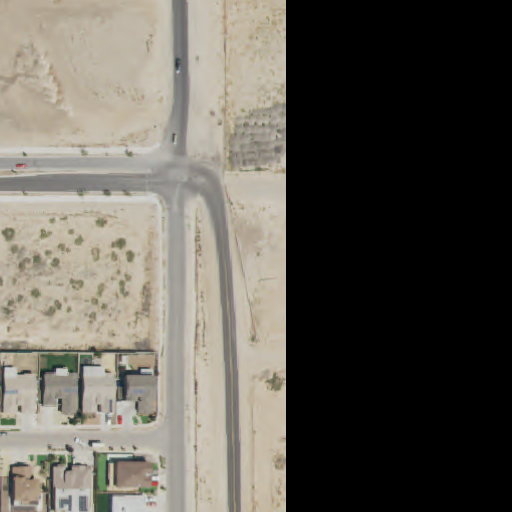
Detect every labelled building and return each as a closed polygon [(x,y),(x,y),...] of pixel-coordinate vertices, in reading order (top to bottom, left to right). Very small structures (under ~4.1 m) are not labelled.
[(113,414),(114,374),(103,374),(103,368),(82,368),(81,414),(98,414),(113,414)] [(1,369),(3,416),(35,415),(34,375),(15,376),(15,369),(1,369)] [(76,374),(67,374),(67,370),(53,370),(53,374),(42,374),(42,408),(59,408),(59,416),(75,416),(76,374)] [(123,376),(123,403),(137,402),(137,415),(152,414),(152,376),(123,376)] [(148,463),(114,463),(114,490),(148,489),(148,463)] [(53,511),(63,511),(62,511),(90,511),(90,467),(67,467),(67,466),(53,466),(53,511)] [(11,468),(12,506),(38,506),(38,480),(32,480),(31,467),(11,468)] [(144,511),(144,497),(111,497),(110,511),(144,511)]
